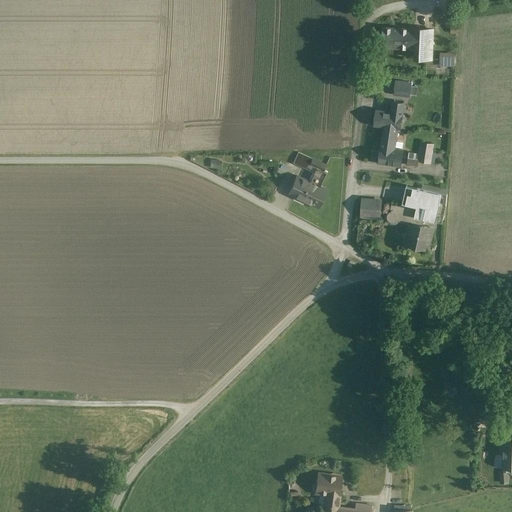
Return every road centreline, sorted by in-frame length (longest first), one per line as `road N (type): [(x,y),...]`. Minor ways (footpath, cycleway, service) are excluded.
road 1 (unclassified): [(0,160),(182,162),(342,248)]
road 2 (residential): [(331,283),(137,465),(114,511)]
road 3 (track): [(367,0),(342,248)]
road 4 (unclassified): [(386,272),(511,286)]
